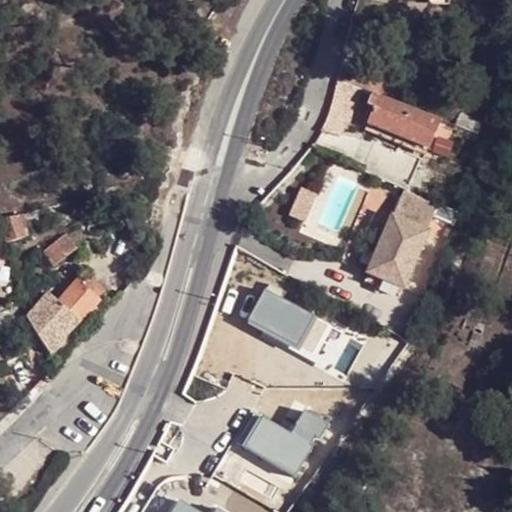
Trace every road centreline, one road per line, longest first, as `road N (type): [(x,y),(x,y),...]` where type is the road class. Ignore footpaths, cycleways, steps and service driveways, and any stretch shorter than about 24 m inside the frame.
road 1 (primary): [(286,0),(237,94),(156,369)]
road 2 (primary): [(156,369),(58,511)]
road 3 (residential): [(119,362),(81,372),(0,457)]
road 4 (primary): [(94,511),(139,428),(156,369)]
